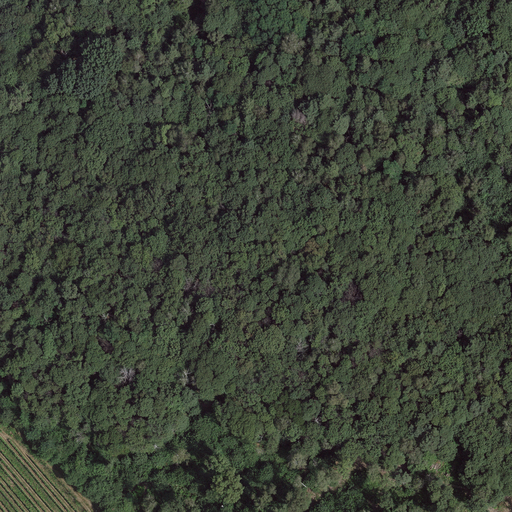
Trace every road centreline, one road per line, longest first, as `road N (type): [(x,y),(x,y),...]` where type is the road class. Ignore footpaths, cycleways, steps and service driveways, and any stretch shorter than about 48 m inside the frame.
road 1 (track): [(511,244),(473,232),(428,188),(392,194),(324,181),(161,125),(0,100)]
road 2 (track): [(428,188),(401,126),(402,107),(511,74)]
road 3 (track): [(92,511),(0,407)]
